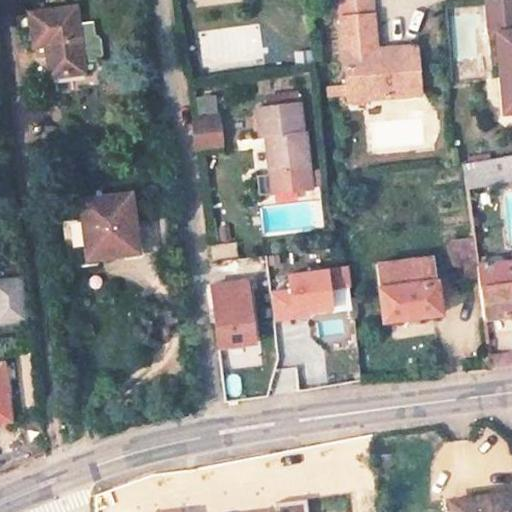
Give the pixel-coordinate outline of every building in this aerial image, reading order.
[(376,12),(374,0),(341,0),(343,14),(376,12)] [(511,32),(511,0),(487,0),(489,33),(500,32),(511,32)] [(99,71),(95,30),(72,31),(69,7),(21,13),(24,47),(41,46),(42,76),(99,71)] [(422,84),(419,29),(377,32),(376,12),(343,14),(349,90),(422,84)] [(511,32),(500,32),(505,113),(511,112),(511,32)] [(194,113),(215,111),(214,93),(192,95),(194,113)] [(268,188),(306,182),(298,126),(295,126),(291,97),(249,103),(253,134),(261,133),(268,188)] [(223,144),(219,119),(193,122),(197,148),(223,144)] [(511,171),(511,149),(460,155),(462,177),(511,171)] [(131,249),(124,192),(72,199),(78,256),(131,249)] [(212,244),(213,258),(235,257),(234,243),(212,244)] [(432,314),(426,256),(368,262),(374,320),(432,314)] [(511,311),(511,258),(471,265),(477,316),(511,311)] [(266,292),(269,319),(304,315),(303,311),(327,308),(325,287),(346,285),(344,267),(284,275),(286,290),(266,292)] [(0,278),(0,319),(17,318),(12,277),(0,278)] [(244,279),(209,284),(213,313),(217,346),(253,341),(244,279)] [(511,511),(511,484),(457,492),(459,511),(511,511)]
